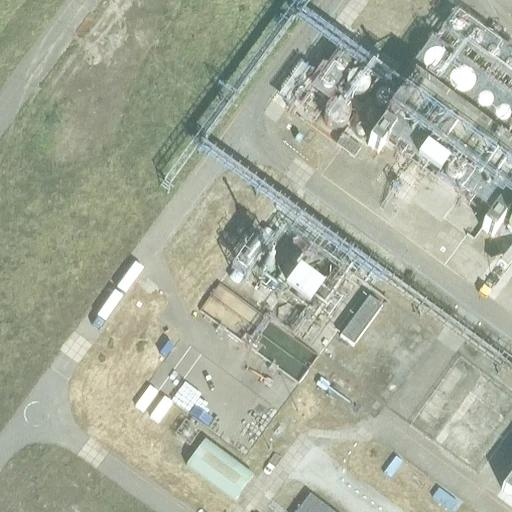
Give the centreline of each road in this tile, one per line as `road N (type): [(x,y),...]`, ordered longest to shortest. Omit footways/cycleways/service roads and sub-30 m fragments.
road 1 (unknown): [(511,329),(242,132)]
road 2 (unknown): [(248,511),(289,459),(313,461),(389,511)]
